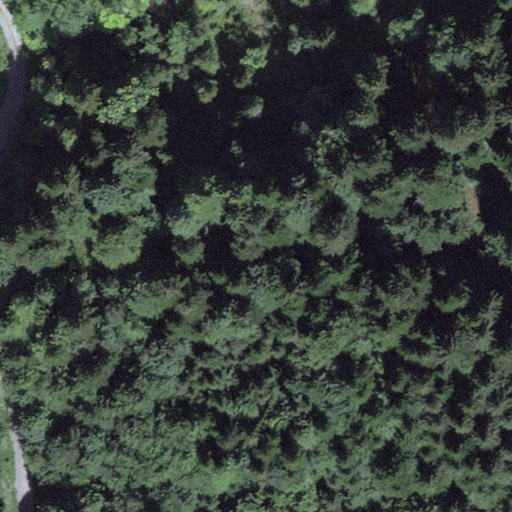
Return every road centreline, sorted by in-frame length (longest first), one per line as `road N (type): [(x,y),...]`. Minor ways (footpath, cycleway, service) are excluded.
road 1 (track): [(0,360),(17,410),(24,511)]
road 2 (track): [(0,0),(19,59),(0,134)]
